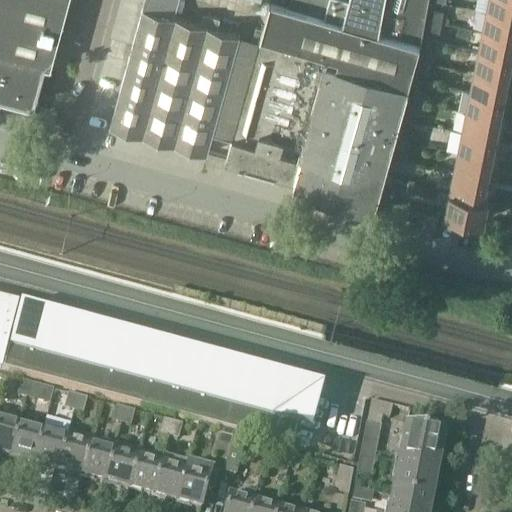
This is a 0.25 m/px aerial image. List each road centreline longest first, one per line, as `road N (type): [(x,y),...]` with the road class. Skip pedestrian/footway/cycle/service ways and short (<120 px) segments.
road 1 (unclassified): [(489,446),(470,422),(0,294)]
road 2 (unclassified): [(511,272),(480,271),(61,159)]
road 3 (unclassified): [(61,159),(105,0)]
